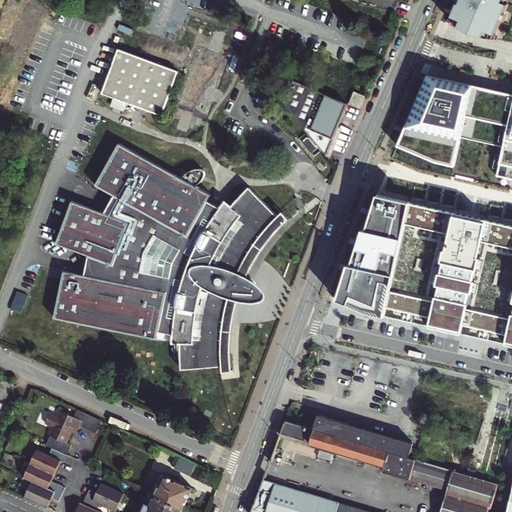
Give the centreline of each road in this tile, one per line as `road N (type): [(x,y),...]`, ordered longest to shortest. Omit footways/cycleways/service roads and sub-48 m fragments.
road 1 (secondary): [(299,323),(428,0)]
road 2 (unclassified): [(0,358),(244,470)]
road 3 (residential): [(299,323),(511,370)]
road 4 (secondary): [(244,470),(299,323)]
